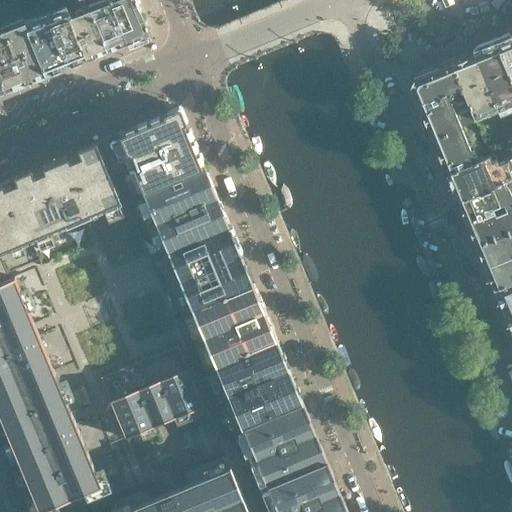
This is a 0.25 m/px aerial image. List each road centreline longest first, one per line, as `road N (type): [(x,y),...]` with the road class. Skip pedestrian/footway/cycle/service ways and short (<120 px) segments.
road 1 (residential): [(190,64),(371,511)]
road 2 (residential): [(511,415),(347,0)]
road 3 (residential): [(0,147),(157,87),(190,64)]
road 4 (residential): [(190,64),(148,63),(0,118)]
road 5 (residential): [(190,64),(347,0)]
